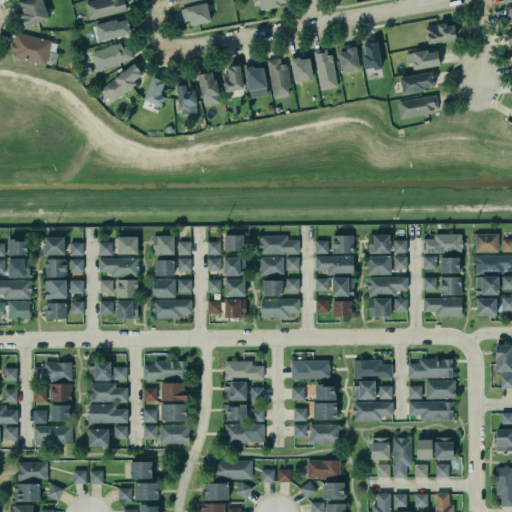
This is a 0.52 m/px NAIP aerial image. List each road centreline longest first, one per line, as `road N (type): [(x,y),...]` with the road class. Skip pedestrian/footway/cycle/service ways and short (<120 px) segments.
road 1 (residential): [(462,342),(451,335),(0,340)]
road 2 (residential): [(163,53),(434,0)]
road 3 (residential): [(474,511),(473,366),(462,342)]
